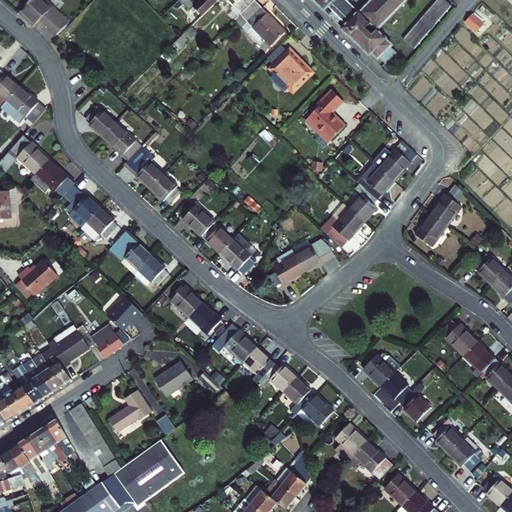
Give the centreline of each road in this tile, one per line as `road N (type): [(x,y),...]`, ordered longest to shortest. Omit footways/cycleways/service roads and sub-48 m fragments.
road 1 (residential): [(0,11),(56,70),(65,124),(82,157),(278,331)]
road 2 (residential): [(278,331),(341,379),(472,511)]
road 3 (residential): [(382,240),(442,153),(389,94)]
road 4 (residential): [(511,338),(382,240)]
road 5 (residential): [(0,443),(122,360)]
road 6 (residential): [(278,331),(382,240)]
road 7 (residential): [(389,94),(290,0)]
road 8 (residential): [(469,0),(389,94)]
